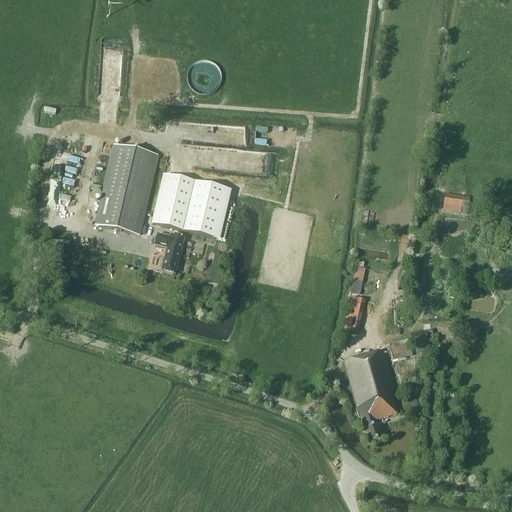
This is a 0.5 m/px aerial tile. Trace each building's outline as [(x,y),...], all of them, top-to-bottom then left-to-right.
[(210,93),(221,72),(201,61),(190,82),(210,93)] [(92,228),(137,238),(156,157),(111,147),(92,228)] [(224,191),(163,176),(151,226),(213,240),(224,191)] [(469,199),(445,195),(442,211),(467,215),(469,199)] [(367,224),(378,226),(381,213),(371,210),(367,224)] [(166,251),(161,273),(175,276),(184,240),(170,236),(169,239),(156,236),(153,247),(154,247),(154,250),(162,252),(162,250),(166,251)] [(211,276),(209,284),(218,286),(226,256),(217,254),(215,263),(209,261),(206,275),(211,276)] [(432,342),(430,331),(409,336),(411,346),(432,342)] [(394,396),(381,352),(343,363),(357,410),(356,411),(359,420),(361,419),(369,445),(383,441),(377,421),(396,415),(391,397),(394,396)]
